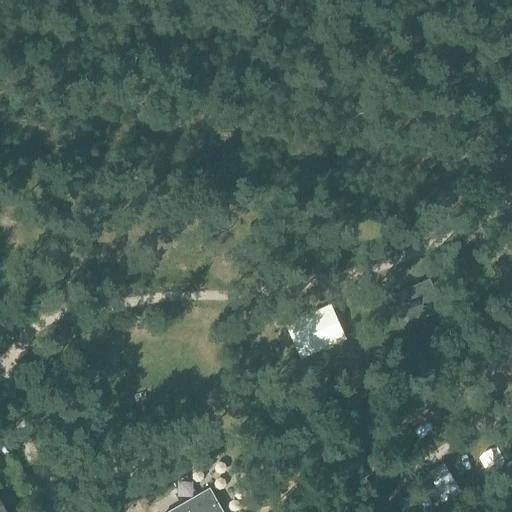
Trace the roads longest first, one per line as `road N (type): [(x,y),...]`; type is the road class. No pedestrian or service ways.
road 1 (track): [(54,511),(8,393),(6,370),(32,331),(59,315),(301,285),(382,266),(511,203)]
road 2 (track): [(388,511),(429,453),(511,402)]
